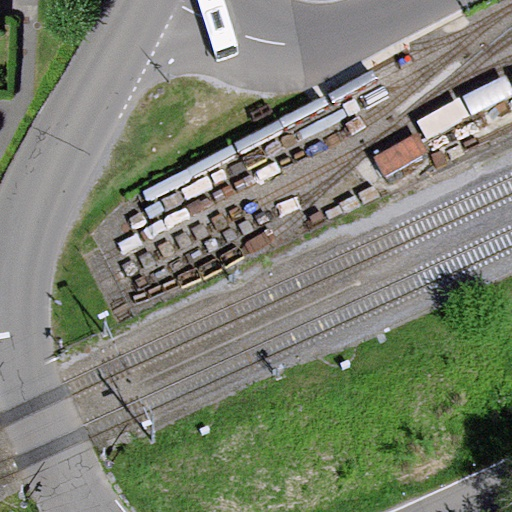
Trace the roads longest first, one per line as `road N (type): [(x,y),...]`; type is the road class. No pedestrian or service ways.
road 1 (tertiary): [(130,0),(48,164),(16,259),(23,344),(84,511)]
road 2 (residential): [(430,0),(325,42),(273,44),(173,0)]
